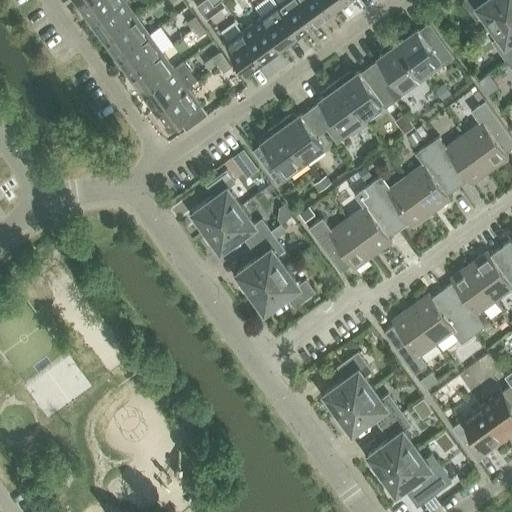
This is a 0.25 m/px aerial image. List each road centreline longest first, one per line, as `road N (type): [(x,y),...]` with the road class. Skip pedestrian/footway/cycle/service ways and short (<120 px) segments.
road 1 (residential): [(256,364),(348,297),(396,287),(511,202)]
road 2 (residential): [(163,159),(403,0)]
road 3 (residential): [(256,364),(129,185)]
road 4 (residential): [(163,159),(45,0)]
road 5 (residential): [(361,511),(256,364)]
